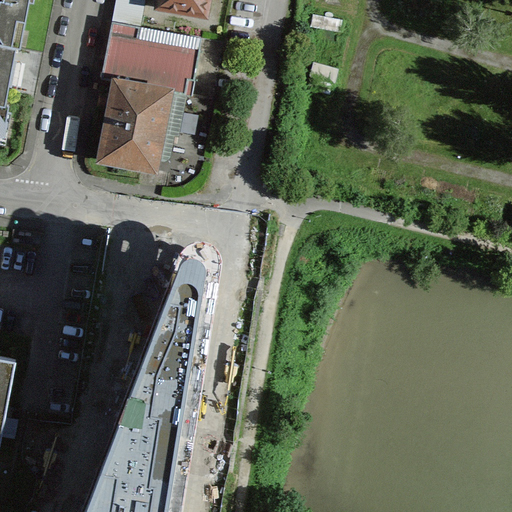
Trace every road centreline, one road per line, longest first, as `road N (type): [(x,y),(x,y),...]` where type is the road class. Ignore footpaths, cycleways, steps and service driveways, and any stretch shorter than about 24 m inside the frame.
road 1 (unclassified): [(191,511),(236,221)]
road 2 (residential): [(236,221),(279,0)]
road 3 (residential): [(84,0),(43,198)]
road 4 (residential): [(236,221),(43,198)]
